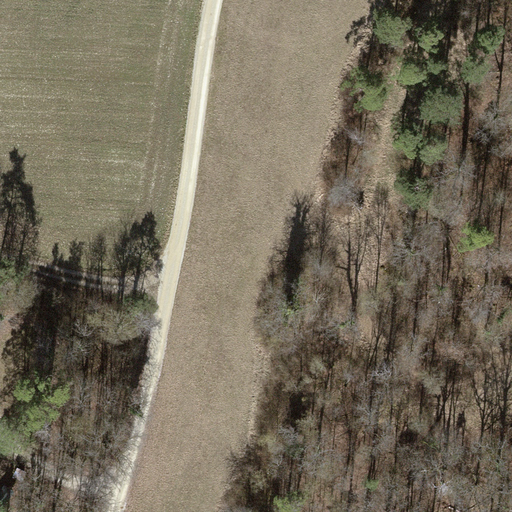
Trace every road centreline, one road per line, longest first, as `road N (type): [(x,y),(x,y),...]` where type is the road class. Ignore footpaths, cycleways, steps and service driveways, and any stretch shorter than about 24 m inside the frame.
road 1 (track): [(219,0),(177,255),(119,511)]
road 2 (track): [(177,255),(151,276),(101,281),(0,256)]
road 3 (track): [(128,487),(22,443),(0,408)]
